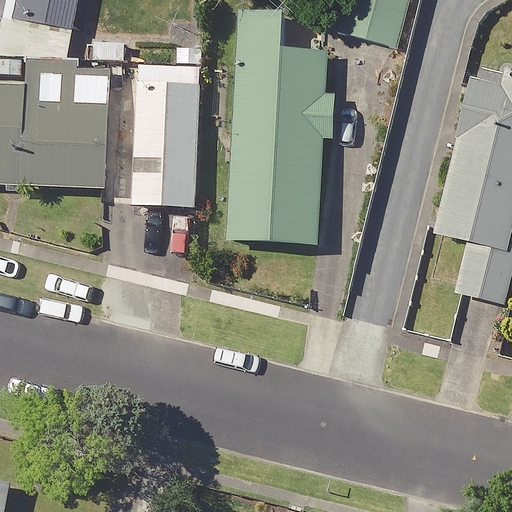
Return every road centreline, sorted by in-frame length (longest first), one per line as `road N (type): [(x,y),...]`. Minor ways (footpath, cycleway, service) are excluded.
road 1 (residential): [(341,436),(448,0)]
road 2 (residential): [(0,345),(341,436)]
road 3 (residential): [(341,436),(511,476)]
